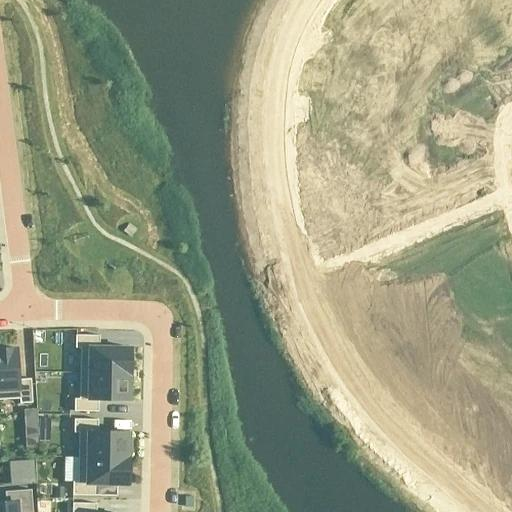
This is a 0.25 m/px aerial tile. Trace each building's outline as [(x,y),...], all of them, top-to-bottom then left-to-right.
[(381,0),(382,1),(375,6),(393,28),(405,18),(402,14),(419,0),(381,0)] [(328,51),(320,66),(345,71),(350,63),(352,64),(369,32),(354,23),(358,16),(342,7),(331,26),(329,24),(322,37),(324,39),(320,47),(328,51)] [(511,22),(511,23),(492,39),(511,64),(511,16),(509,19),(511,22)] [(468,50),(457,59),(473,80),(483,72),(503,97),(511,90),(511,64),(492,39),(472,55),(468,50)] [(405,54),(390,79),(404,87),(419,61),(405,54)] [(302,101),(301,124),(304,124),(304,125),(351,126),(351,127),(356,127),(357,100),(362,100),(363,86),(337,86),(337,98),(317,98),(304,98),(304,102),(302,101)] [(423,116),(423,130),(429,130),(429,156),(481,155),(481,128),(469,128),(449,128),(449,115),(423,116)] [(300,135),(300,148),(303,148),(303,152),(311,153),(331,153),(330,166),(361,166),(361,152),(351,152),(351,127),(351,126),(304,125),(303,135),(300,135)] [(429,156),(429,196),(455,196),(455,183),(475,183),(481,183),(482,179),(484,179),(484,157),(481,157),(481,155),(429,156)] [(335,198),(308,203),(314,231),(329,228),(330,233),(347,229),(345,224),(361,221),(356,195),(368,193),(365,177),(332,184),(335,198)] [(511,266),(505,256),(468,278),(480,299),(470,305),(483,326),(494,319),(486,305),(511,289),(511,266)] [(374,318),(353,331),(367,355),(390,341),(396,351),(412,341),(391,307),(388,309),(386,306),(372,315),(374,318)] [(75,337),(74,350),(79,350),(79,377),(129,378),(129,377),(130,377),(131,350),(98,350),(99,338),(75,337)] [(435,344),(396,383),(405,392),(397,399),(414,416),(450,382),(435,366),(446,356),(435,344)] [(19,406),(31,405),(30,381),(18,382),(16,351),(0,351),(0,402),(19,401),(19,406)] [(73,401),(73,413),(97,414),(97,402),(128,402),(129,378),(79,377),(78,401),(73,401)] [(450,382),(414,416),(430,434),(438,426),(447,436),(480,404),(469,393),(465,397),(450,382)] [(497,409),(465,448),(476,456),(469,464),(488,479),(511,449),(511,434),(502,427),(509,419),(497,409)] [(73,421),(73,435),(77,435),(77,461),(128,462),(129,460),(127,460),(128,434),(97,434),(97,422),(73,421)] [(511,449),(488,479),(506,494),(511,487),(511,449)] [(72,484),(72,497),(96,498),(96,486),(128,486),(128,462),(77,461),(77,484),(72,484)] [(33,462),(24,463),(26,486),(35,486),(33,462)] [(0,511),(31,511),(30,492),(4,494),(5,505),(0,505),(0,511)]
